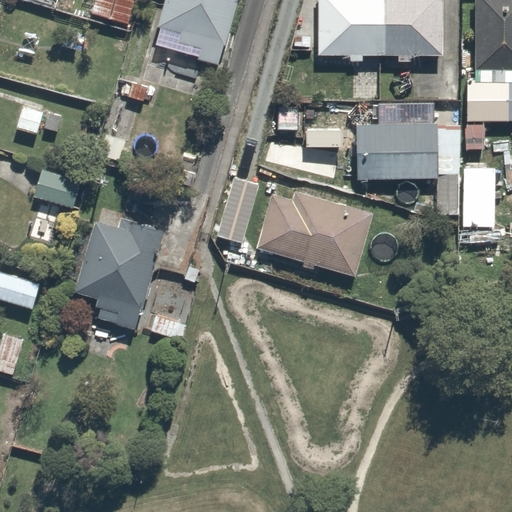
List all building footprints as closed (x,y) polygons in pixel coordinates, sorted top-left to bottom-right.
[(132,0),(95,0),(91,11),(125,22),(132,0)] [(166,0),(155,44),(222,61),(238,0),(166,0)] [(320,0),(321,56),(444,55),(443,0),(320,0)] [(511,0),(473,0),(477,71),(511,68),(511,0)] [(154,82),(132,75),(124,99),(146,107),(154,82)] [(511,76),(465,79),(467,122),(511,120),(511,76)] [(49,106),(23,100),(16,129),(42,136),(49,106)] [(438,221),(461,221),(460,123),(358,124),(359,181),(438,181),(438,221)] [(306,126),(306,147),(345,148),(345,127),(306,126)] [(107,130),(99,153),(121,161),(129,138),(107,130)] [(43,167),(34,197),(77,210),(86,179),(43,167)] [(261,180),(232,172),(215,237),(244,245),(261,180)] [(271,186),(255,247),(360,274),(376,213),(271,186)] [(138,331),(168,234),(120,219),(117,228),(99,222),(77,294),(101,301),(96,318),(138,331)] [(0,268),(0,299),(34,309),(42,280),(0,268)] [(156,314),(150,332),(180,342),(186,324),(156,314)] [(0,340),(0,373),(15,378),(28,338),(3,330),(0,340)]
